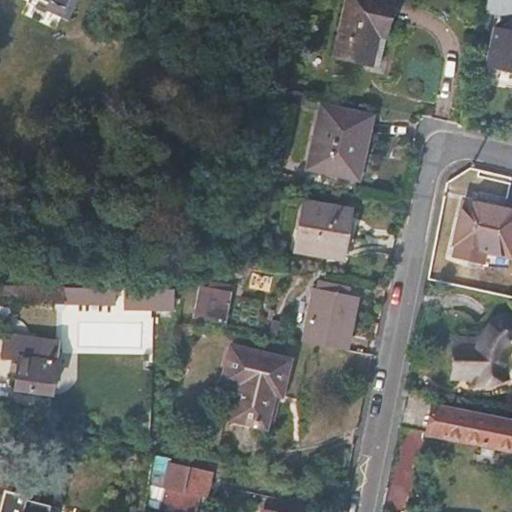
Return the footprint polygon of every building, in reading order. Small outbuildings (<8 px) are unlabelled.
[(390,5),(370,0),(346,0),(332,58),(375,69),(390,5)] [(511,0),(483,0),(481,8),(511,14),(511,0)] [(511,32),(491,28),(483,67),(511,72),(511,32)] [(368,122),(322,112),(311,168),(356,178),(368,122)] [(351,209),(303,199),(292,251),(340,260),(351,209)] [(511,255),(511,211),(460,201),(451,244),(456,246),(454,256),(481,261),(484,252),(511,258),(511,255)] [(0,298),(67,301),(67,285),(0,283),(0,298)] [(116,286),(67,285),(67,301),(116,303),(116,286)] [(191,318),(194,318),(199,287),(196,287),(195,287),(191,318)] [(229,292),(199,287),(194,318),(225,323),(229,292)] [(127,289),(127,307),(173,309),(173,290),(127,289)] [(354,297),(312,289),(302,343),(344,352),(354,297)] [(505,317),(502,316),(499,316),(494,317),(492,318),(486,324),(483,329),(477,340),(475,344),(449,345),(451,381),(469,381),(472,390),(505,379),(503,375),(502,371),(501,366),(501,360),(502,355),(504,349),(507,345),(510,342),(511,344),(511,343),(511,321),(509,319),(507,318),(505,317)] [(22,334),(19,355),(56,360),(59,338),(22,334)] [(287,360),(227,347),(220,382),(231,385),(225,420),(264,428),(270,394),(280,396),(287,360)] [(56,360),(19,355),(16,386),(53,390),(56,360)] [(430,403),(401,397),(394,430),(511,455),(511,425),(429,408),(430,403)] [(206,473),(170,466),(163,504),(193,511),(196,497),(202,498),(206,473)] [(46,511),(50,497),(7,487),(0,511),(46,511)]
